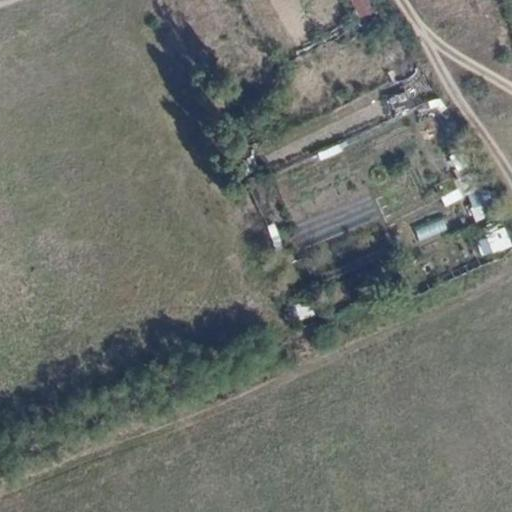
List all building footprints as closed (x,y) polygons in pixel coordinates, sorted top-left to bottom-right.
[(367,0),(348,0),(355,18),(371,12),(367,0)] [(405,90),(386,98),(391,111),(411,104),(405,90)] [(315,162),(271,186),(293,226),(337,201),(315,162)] [(442,217),(412,228),(417,241),(447,230),(442,217)] [(471,233),(480,256),(508,246),(499,222),(471,233)]
